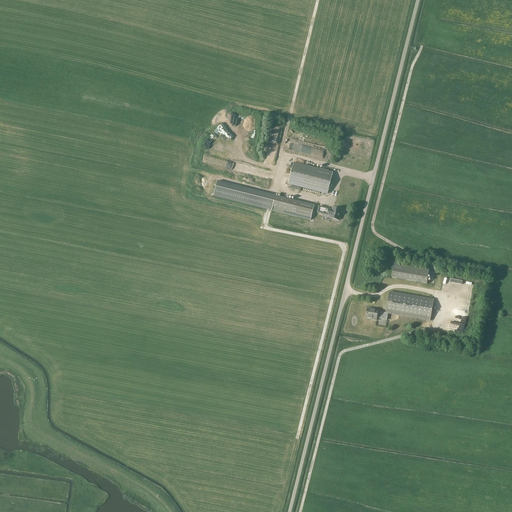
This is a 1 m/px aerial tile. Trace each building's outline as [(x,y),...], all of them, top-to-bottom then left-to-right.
[(333,173),(294,163),(288,184),(327,194),(333,173)] [(329,209),(327,215),(328,215),(331,216),(331,218),(330,218),(338,221),(341,210),(333,208),(333,210),(329,209)] [(392,278),(426,284),(429,269),(395,263),(392,278)] [(433,300),(390,292),(386,313),(388,313),(430,321),(433,300)] [(387,320),(388,313),(386,313),(375,311),(375,310),(367,309),(366,318),(372,319),(371,320),(376,321),(377,318),(387,320)]
